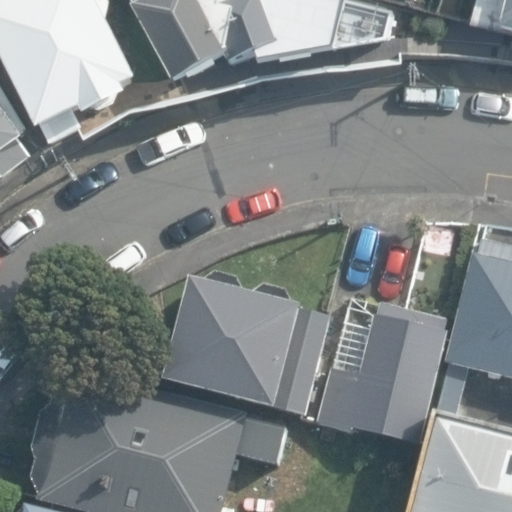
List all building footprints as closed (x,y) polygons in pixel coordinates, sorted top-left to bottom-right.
[(152,83),(107,0),(0,0),(0,15),(59,134),(152,83)] [(387,43),(391,19),(314,0),(129,0),(174,91),(233,68),(387,43)] [(511,0),(500,0),(492,33),(511,38),(511,0)] [(43,141),(0,78),(0,183),(8,178),(2,169),(43,141)] [(511,250),(465,241),(435,369),(511,385),(511,250)] [(299,313),(181,281),(154,378),(272,410),(299,313)] [(357,330),(318,321),(295,421),(400,445),(427,326),(361,311),(357,330)] [(292,430),(72,374),(56,385),(52,404),(37,415),(29,447),(37,464),(31,483),(41,506),(66,511),(227,511),(240,458),(281,470),(292,430)] [(511,511),(511,434),(424,413),(399,511),(511,511)]
